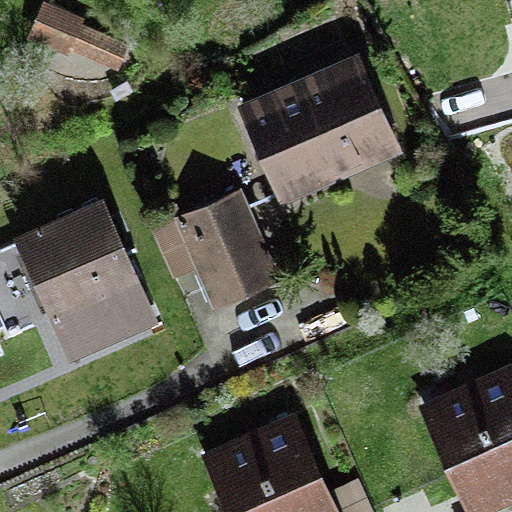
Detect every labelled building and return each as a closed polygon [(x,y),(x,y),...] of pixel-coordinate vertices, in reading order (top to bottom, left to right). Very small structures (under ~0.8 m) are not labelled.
[(77,21),(45,6),(35,30),(67,44),(77,21)] [(361,62),(246,111),(280,191),(395,142),(361,62)] [(271,279),(234,189),(180,211),(218,301),(271,279)] [(103,200),(14,240),(69,363),(158,323),(103,200)] [(511,487),(511,380),(509,374),(436,407),(479,502),(511,487)] [(332,511),(293,423),(218,456),(243,511),(332,511)] [(511,511),(511,508),(508,500),(481,511),(511,511)]
